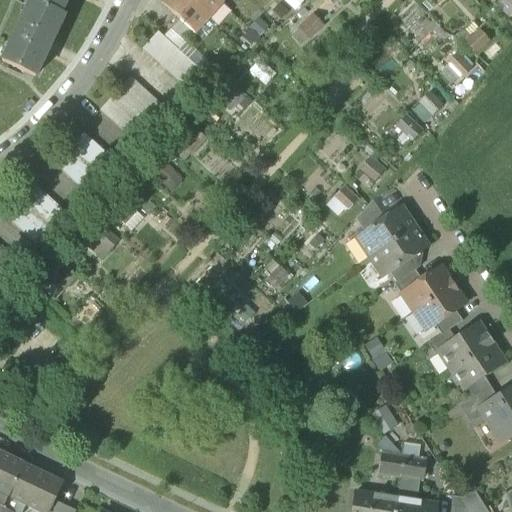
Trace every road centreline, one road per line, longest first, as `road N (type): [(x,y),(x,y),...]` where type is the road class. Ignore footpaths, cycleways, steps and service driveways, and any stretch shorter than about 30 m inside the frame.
road 1 (residential): [(0,153),(66,97),(121,0)]
road 2 (residential): [(511,330),(405,175)]
road 3 (tertiary): [(157,511),(0,435)]
